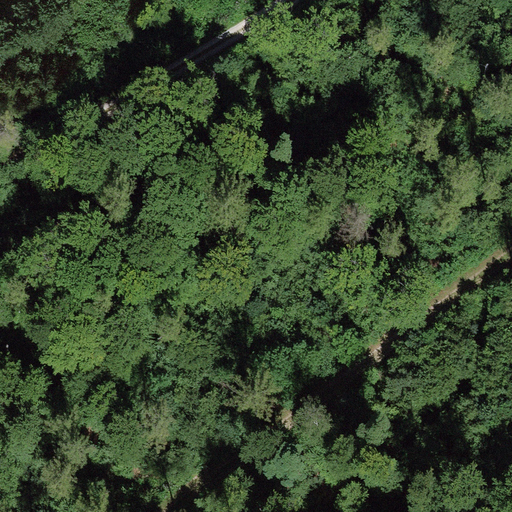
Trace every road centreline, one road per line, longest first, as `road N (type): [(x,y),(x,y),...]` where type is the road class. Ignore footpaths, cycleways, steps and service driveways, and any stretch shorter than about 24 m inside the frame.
road 1 (track): [(176,511),(511,253)]
road 2 (track): [(286,0),(0,175)]
